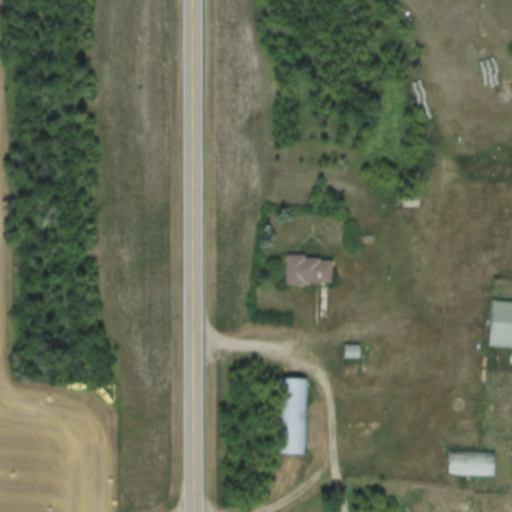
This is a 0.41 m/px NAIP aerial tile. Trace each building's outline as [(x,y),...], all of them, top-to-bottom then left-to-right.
[(416,207),(416,194),(392,194),(392,207),(416,207)] [(329,258),(284,258),(283,286),(329,286),(329,258)] [(511,349),(511,303),(488,302),(486,349),(511,349)] [(305,458),(305,381),(278,381),(278,458),(305,458)] [(492,453),(444,453),(444,477),(492,477),(492,453)]
